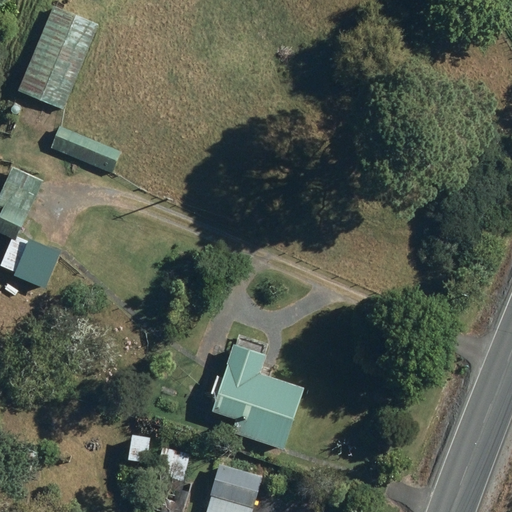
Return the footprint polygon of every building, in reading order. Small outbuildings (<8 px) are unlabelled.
[(56,4),(21,89),(66,108),(101,23),(56,4)] [(53,147),(116,172),(125,152),(62,126),(53,147)] [(0,222),(0,229),(20,238),(46,179),(15,166),(0,200),(0,208),(5,211),(0,222)] [(149,280),(164,244),(150,238),(134,274),(149,280)] [(19,274),(50,288),(65,254),(34,241),(19,274)] [(264,369),(269,351),(237,340),(216,407),(239,416),(235,429),(288,447),(308,383),(264,369)] [(131,457),(149,460),(153,435),(134,432),(131,457)] [(0,473),(30,484),(40,455),(0,441),(0,473)] [(158,471),(185,478),(192,452),(165,445),(158,471)] [(206,511),(254,511),(266,474),(222,460),(206,511)]
